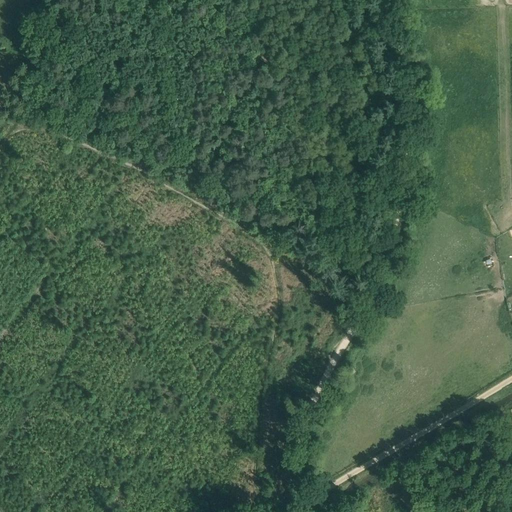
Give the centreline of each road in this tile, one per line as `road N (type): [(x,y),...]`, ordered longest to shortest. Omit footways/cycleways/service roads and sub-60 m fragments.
road 1 (track): [(392,0),(413,90),(403,248),(303,431),(304,511)]
road 2 (track): [(511,377),(302,497)]
